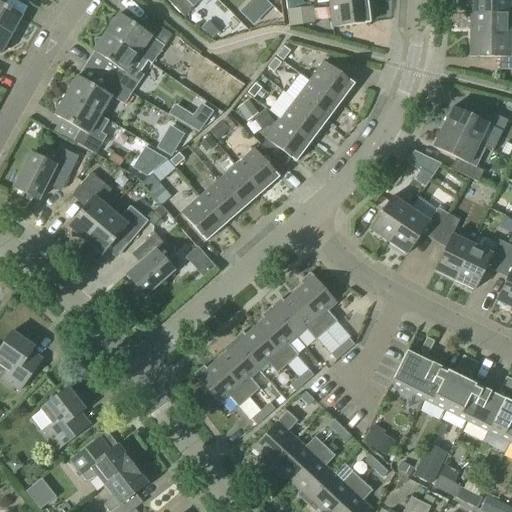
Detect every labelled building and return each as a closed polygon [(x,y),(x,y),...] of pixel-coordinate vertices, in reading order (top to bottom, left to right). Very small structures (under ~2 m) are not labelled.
[(0,0),(0,31),(10,37),(13,31),(21,29),(19,21),(21,17),(0,5),(0,0)] [(164,0),(182,18),(198,2),(196,0),(164,0)] [(251,0),(248,4),(261,17),(270,8),(262,0),(251,0)] [(300,0),(284,0),(286,10),(299,8),(298,1),(300,0)] [(365,0),(364,0),(328,5),(331,29),(369,24),(365,0)] [(511,0),(468,0),(468,14),(509,15),(509,7),(511,7),(511,0)] [(310,10),(286,13),(288,26),(311,23),(310,10)] [(468,36),(511,36),(511,27),(508,27),(509,15),(468,14),(468,36)] [(104,34),(137,56),(145,46),(158,55),(171,36),(149,22),(142,32),(117,15),(115,19),(107,20),(108,29),(104,34)] [(207,23),(200,29),(210,40),(217,33),(207,23)] [(10,37),(0,31),(0,53),(1,52),(9,50),(7,42),(10,37)] [(116,69),(109,80),(131,94),(138,83),(141,79),(137,77),(147,63),(137,56),(104,34),(101,39),(93,40),(94,49),(92,52),(116,69)] [(511,36),(468,36),(468,58),(498,58),(498,70),(511,70),(511,36)] [(275,57),(281,62),(288,52),(282,47),(275,57)] [(302,72),(311,60),(299,50),(289,62),(302,72)] [(273,59),(266,68),(272,73),(280,64),(273,59)] [(323,63),(308,82),(339,105),(353,85),(323,63)] [(67,92),(64,97),(98,117),(109,98),(123,106),(131,94),(109,80),(87,66),(78,79),(75,78),(73,81),(65,83),(67,92)] [(308,82),(294,102),(324,124),(339,105),(308,82)] [(252,99),(259,90),(253,85),(246,94),(252,99)] [(78,131),(71,143),(94,156),(105,138),(100,135),(107,122),(98,117),(64,97),(61,102),(53,104),(55,113),(53,116),(78,131)] [(294,102),(279,121),(309,144),(324,124),(294,102)] [(238,112),(247,124),(257,117),(248,104),(238,112)] [(200,106),(195,114),(206,122),(211,114),(200,106)] [(441,128),(477,145),(483,134),(497,141),(507,122),(483,110),(478,121),(451,108),(441,128)] [(254,123),(262,134),(273,126),(265,115),(254,123)] [(309,144),(279,121),(265,141),(295,163),(309,144)] [(229,134),(219,123),(208,132),(218,143),(229,134)] [(477,145),(441,128),(432,148),(459,161),(453,172),(477,183),(482,172),(468,165),(477,145)] [(119,144),(134,152),(142,139),(128,130),(119,144)] [(200,148),(206,155),(213,149),(207,142),(200,148)] [(12,190),(36,202),(46,181),(62,189),(77,158),(61,150),(53,166),(30,154),(20,175),(13,178),(15,185),(12,190)] [(145,150),(133,170),(146,178),(165,162),(145,150)] [(253,151),(235,166),(260,195),(278,179),(253,151)] [(177,154),(168,163),(173,169),(183,160),(177,154)] [(412,181),(424,189),(438,167),(423,160),(418,168),(420,169),(412,181)] [(260,195),(235,166),(217,182),(241,211),(260,195)] [(79,238),(83,242),(109,212),(99,204),(110,191),(89,174),(73,194),(86,205),(66,228),(69,230),(70,239),(79,238)] [(140,185),(148,193),(158,185),(150,176),(140,185)] [(198,198),(223,227),(241,211),(217,182),(198,198)] [(205,243),(223,227),(198,198),(180,214),(205,243)] [(368,231),(387,243),(409,210),(391,198),(368,231)] [(119,220),(109,212),(83,242),(88,246),(89,255),(97,254),(100,257),(120,234),(130,243),(147,223),(129,208),(119,220)] [(150,215),(157,223),(164,215),(158,208),(150,215)] [(409,210),(387,243),(405,256),(422,231),(434,238),(447,215),(437,209),(427,223),(409,210)] [(447,215),(434,238),(446,245),(433,272),(453,282),(471,245),(451,235),(458,220),(447,215)] [(142,262),(125,278),(142,298),(145,295),(149,300),(159,291),(155,287),(172,271),(164,262),(171,256),(153,235),(134,252),(142,262)] [(471,245),(453,282),(473,292),(486,264),(497,270),(509,245),(498,240),(490,254),(471,245)] [(511,247),(509,245),(497,270),(508,275),(495,302),(511,310),(511,247)] [(292,294),(325,332),(335,323),(326,312),(335,304),(309,274),(300,282),(303,285),(298,290),(292,294)] [(315,341),(325,332),(292,294),(282,304),(279,300),(270,308),(296,338),(305,330),(315,341)] [(287,346),(296,338),(270,308),(261,316),(264,319),(253,328),(286,366),(296,357),(287,346)] [(276,375),(286,366),(253,328),(243,338),(240,334),(231,342),(257,372),(266,364),(276,375)] [(0,348),(0,368),(6,372),(0,380),(18,393),(41,360),(30,353),(36,344),(26,337),(23,341),(11,333),(0,348)] [(418,354),(425,357),(433,343),(426,339),(418,354)] [(339,349),(344,355),(354,347),(349,341),(339,349)] [(248,380),(257,372),(231,342),(222,350),(225,353),(215,362),(247,400),(257,391),(248,380)] [(344,355),(339,349),(330,357),(335,362),(344,355)] [(423,401),(438,369),(406,352),(389,385),(400,390),(423,401)] [(455,372),(462,375),(469,361),(462,357),(455,372)] [(469,361),(462,375),(469,379),(476,364),(469,361)] [(237,409),(247,400),(215,362),(204,372),(201,368),(192,376),(218,406),(227,398),(237,409)] [(438,369),(423,401),(444,412),(460,379),(438,369)] [(308,372),(299,380),(304,386),(313,378),(308,372)] [(498,393),(505,397),(511,382),(505,378),(498,393)] [(444,412),(466,423),(481,390),(460,379),(444,412)] [(304,386),(299,380),(290,387),(295,393),(304,386)] [(39,411),(50,425),(42,431),(57,450),(89,426),(79,414),(87,408),(80,398),(76,401),(67,389),(39,411)] [(481,390),(466,423),(487,433),(503,400),(481,390)] [(313,402),(305,394),(299,400),(308,408),(313,402)] [(487,433),(509,444),(511,437),(511,404),(503,400),(487,433)] [(259,414),(265,420),(274,412),(269,406),(259,414)] [(257,460),(267,470),(294,441),(286,433),(296,422),(285,412),(251,449),(260,457),(257,460)] [(265,420),(259,414),(251,421),(256,427),(265,420)] [(328,428),(336,436),(341,430),(333,422),(328,428)] [(362,443),(373,450),(382,436),(384,433),(372,427),(362,443)] [(341,430),(336,436),(345,445),(351,439),(341,430)] [(373,450),(386,458),(395,444),(382,436),(373,450)] [(281,476),(289,484),(323,448),(313,438),(303,448),(294,441),(267,470),(277,479),(281,476)] [(103,487),(131,466),(127,461),(128,458),(127,454),(125,452),(122,450),(119,450),(116,446),(100,459),(90,446),(66,465),(76,478),(79,475),(85,483),(96,478),(103,487)] [(305,505),(332,476),(324,468),(334,457),(323,448),(289,484),(298,492),(295,496),(305,505)] [(397,472),(410,479),(420,460),(406,453),(397,472)] [(412,478),(429,486),(439,465),(423,457),(412,478)] [(365,463),(373,471),(378,466),(370,458),(365,463)] [(131,466),(103,487),(110,496),(103,506),(107,511),(130,511),(137,507),(130,498),(146,485),(144,482),(144,479),(143,475),(141,473),(138,471),(135,471),(131,466)] [(378,466),(373,471),(382,480),(387,474),(378,466)] [(317,511),(318,511),(319,511),(333,511),(361,483),(351,473),(341,484),(332,476),(305,505),(312,511),(317,511)] [(454,499),(460,488),(440,478),(434,489),(454,499)] [(361,483),(333,511),(369,511),(370,511),(362,503),(372,493),(361,483)] [(458,501),(474,509),(480,499),(463,490),(458,501)] [(414,511),(419,502),(409,497),(401,511),(387,511),(414,511)] [(414,511),(426,511),(429,507),(419,502),(414,511)]
